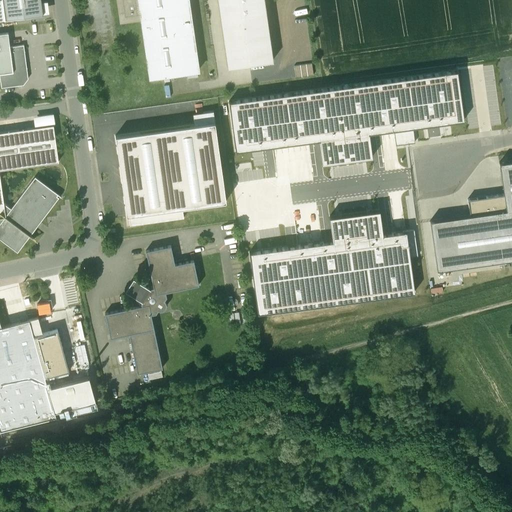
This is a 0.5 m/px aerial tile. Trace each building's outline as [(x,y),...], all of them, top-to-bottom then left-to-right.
[(1,0),(4,19),(42,14),(43,14),(42,13),(40,3),(41,2),(40,2),(40,0),(1,0)] [(118,0),(121,22),(141,19),(138,0),(118,0)] [(138,0),(141,19),(150,79),(198,72),(187,0),(138,0)] [(217,0),(227,67),(272,61),(263,0),(217,0)] [(8,33),(0,33),(0,73),(13,72),(9,47),(8,33)] [(13,72),(0,73),(0,79),(1,88),(19,85),(27,74),(23,45),(9,47),(13,72)] [(294,75),(313,74),(312,63),(293,64),(294,75)] [(412,127),(463,120),(456,70),(228,101),(235,151),(318,140),(322,164),(372,157),(369,133),(393,130),(395,145),(414,142),(412,127)] [(213,111),(192,114),(194,124),(214,122),(213,111)] [(51,114),(37,116),(38,126),(52,123),(51,114)] [(194,124),(115,136),(126,215),(128,215),(182,207),(225,201),(214,122),(194,124)] [(0,222),(10,208),(4,204),(4,205),(0,179),(0,169),(58,161),(53,125),(0,132),(0,222)] [(511,160),(499,162),(503,194),(467,199),(469,215),(430,221),(437,270),(511,259),(511,160)] [(454,189),(473,171),(469,167),(450,185),(454,189)] [(0,222),(0,239),(17,252),(58,197),(56,196),(58,194),(34,176),(0,222)] [(182,207),(128,215),(130,225),(183,218),(182,207)] [(332,241),(249,252),(257,314),(414,293),(409,257),(417,256),(414,230),(382,234),(379,210),(329,217),(332,241)] [(170,244),(145,250),(152,280),(142,284),(132,277),(124,291),(134,297),(134,307),(105,313),(110,338),(129,334),(137,374),(162,369),(150,315),(155,314),(158,310),(160,311),(162,310),(164,309),(166,307),(166,305),(165,302),(164,301),(166,297),(165,291),(198,284),(193,259),(174,263),(170,244)] [(0,323),(0,434),(56,420),(54,414),(95,403),(88,377),(47,388),(33,335),(42,332),(37,316),(1,326),(0,323)]
